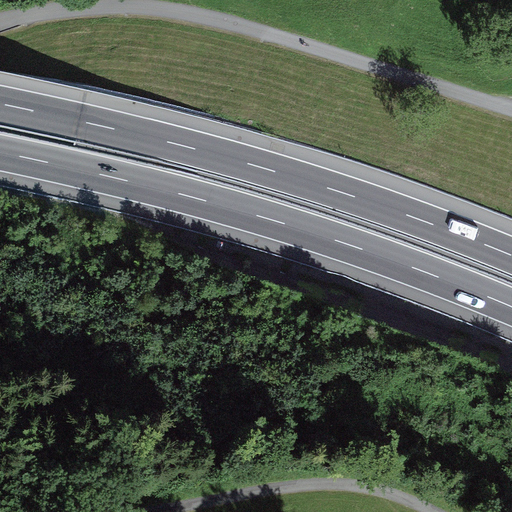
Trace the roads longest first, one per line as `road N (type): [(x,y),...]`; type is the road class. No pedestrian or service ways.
road 1 (motorway): [(0,153),(330,236),(511,306)]
road 2 (motorway): [(511,256),(217,154),(0,104)]
road 3 (track): [(106,511),(374,478),(443,511)]
